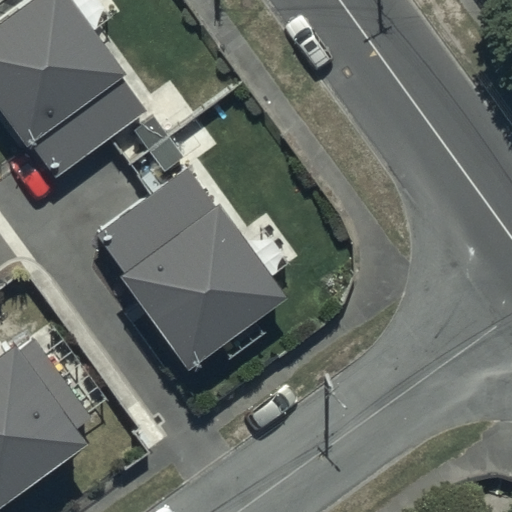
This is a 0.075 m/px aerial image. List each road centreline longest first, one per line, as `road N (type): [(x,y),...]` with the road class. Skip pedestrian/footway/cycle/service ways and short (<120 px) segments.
road 1 (residential): [(238,511),(511,310)]
road 2 (tertiary): [(343,0),(511,233)]
